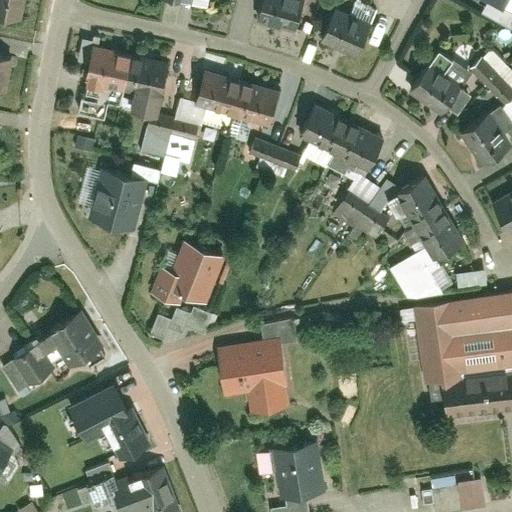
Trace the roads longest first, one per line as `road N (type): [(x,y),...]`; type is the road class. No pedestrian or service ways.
road 1 (unknown): [(132,347),(380,294),(408,302),(511,271)]
road 2 (residential): [(61,7),(273,57),(384,103)]
road 3 (residential): [(59,233),(181,428),(212,511)]
road 4 (residential): [(61,7),(36,178),(59,233)]
road 5 (residential): [(384,103),(453,160),(511,248)]
